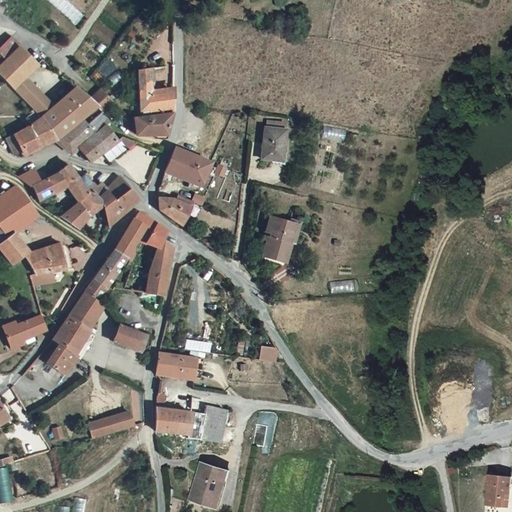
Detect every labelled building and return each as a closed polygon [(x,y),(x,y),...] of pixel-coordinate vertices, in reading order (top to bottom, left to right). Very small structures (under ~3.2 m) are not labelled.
[(82,15),(64,0),(49,0),(76,22),(82,15)] [(13,32),(0,45),(0,48),(7,56),(20,44),(23,41),(13,32)] [(20,44),(7,56),(0,63),(0,74),(12,89),(26,75),(38,63),(20,44)] [(134,70),(138,111),(169,107),(170,91),(149,92),(149,87),(149,81),(149,75),(150,66),(134,70)] [(26,75),(12,89),(39,119),(53,107),(26,75)] [(53,107),(39,119),(57,139),(82,121),(86,125),(100,112),(96,107),(88,99),(76,87),(53,107)] [(98,88),(88,99),(96,107),(100,112),(112,101),(98,88)] [(167,119),(169,110),(138,117),(131,118),(132,118),(134,136),(165,135),(167,119)] [(107,122),(100,112),(86,125),(94,134),(106,125),(107,122)] [(53,142),(57,139),(39,119),(29,128),(4,142),(12,155),(21,149),(27,156),(52,141),(53,142)] [(82,121),(57,139),(69,152),(76,147),(94,134),(86,125),(82,121)] [(285,128),(264,124),(259,155),(281,159),(285,128)] [(94,134),(76,147),(88,160),(101,150),(116,140),(106,125),(94,134)] [(116,140),(101,150),(107,162),(136,142),(123,135),(116,140)] [(172,145),(164,164),(200,181),(209,161),(172,145)] [(63,187),(74,202),(74,203),(86,192),(83,187),(66,163),(40,182),(30,190),(37,203),(38,204),(63,187)] [(162,171),(198,185),(200,181),(164,164),(162,171)] [(34,172),(19,181),(30,190),(40,182),(34,172)] [(122,211),(135,198),(117,176),(103,187),(99,181),(94,184),(90,181),(83,187),(86,192),(74,203),(86,217),(87,216),(99,207),(105,225),(122,211)] [(26,252),(13,234),(9,228),(28,204),(20,194),(18,189),(12,185),(0,193),(0,227),(7,234),(0,241),(0,249),(13,264),(23,255),(26,252)] [(156,207),(179,223),(192,198),(185,193),(182,195),(174,191),(168,189),(156,185),(156,186),(156,207)] [(74,202),(58,218),(76,230),(86,217),(74,203),(74,202)] [(29,217),(34,210),(28,204),(9,228),(13,234),(29,217)] [(43,217),(34,210),(29,217),(39,223),(43,217)] [(151,233),(150,238),(163,238),(164,228),(136,210),(111,248),(122,257),(126,259),(124,264),(129,267),(135,255),(131,253),(140,238),(140,233),(151,233)] [(267,220),(266,229),(273,233),(270,239),(265,254),(286,262),(292,243),(286,240),(291,229),(267,220)] [(266,229),(263,236),(270,239),(273,233),(266,229)] [(286,240),(292,243),(296,231),(291,229),(286,240)] [(156,251),(169,255),(170,245),(163,238),(156,251)] [(27,259),(32,272),(51,268),(64,265),(63,260),(71,258),(69,249),(60,251),(58,243),(29,255),(26,252),(23,255),(27,259)] [(102,286),(122,257),(111,248),(110,249),(91,277),(102,286)] [(142,291),(164,292),(169,255),(156,251),(152,272),(143,271),(142,285),(142,291)] [(32,272),(28,274),(30,283),(54,277),(51,268),(32,272)] [(91,277),(81,291),(95,299),(102,286),(91,277)] [(330,283),(331,293),(353,292),(353,281),(330,283)] [(95,299),(81,291),(52,339),(58,343),(73,353),(86,330),(100,305),(95,299)] [(0,325),(7,347),(21,343),(20,339),(46,332),(40,315),(15,324),(14,320),(0,325)] [(144,333),(118,324),(112,337),(138,348),(144,333)] [(86,330),(73,353),(76,356),(78,357),(93,333),(86,330)] [(208,353),(210,344),(185,339),(183,348),(208,353)] [(73,353),(58,343),(46,362),(56,369),(58,366),(61,365),(68,370),(76,356),(73,353)] [(277,349),(262,346),(259,360),(275,362),(277,349)] [(194,355),(157,351),(153,366),(178,370),(178,376),(192,378),(192,375),(194,355)] [(202,356),(194,355),(192,375),(200,376),(202,356)] [(58,366),(56,369),(65,374),(68,370),(61,365),(58,366)] [(178,370),(153,366),(152,372),(152,373),(178,376),(178,370)] [(193,412),(157,408),(156,431),(191,435),(193,418),(199,420),(200,411),(198,410),(198,406),(194,405),(193,412)] [(228,411),(208,406),(203,439),(222,441),(228,411)] [(86,422),(90,435),(131,423),(126,410),(86,422)] [(203,460),(192,497),(220,505),(231,468),(203,460)] [(0,468),(0,501),(14,500),(8,467),(0,468)] [(508,472),(488,469),(485,498),(499,500),(500,492),(502,492),(503,487),(507,488),(508,472)] [(117,496),(114,511),(141,511),(144,500),(117,496)] [(72,511),(85,511),(87,499),(75,497),(72,511)]
